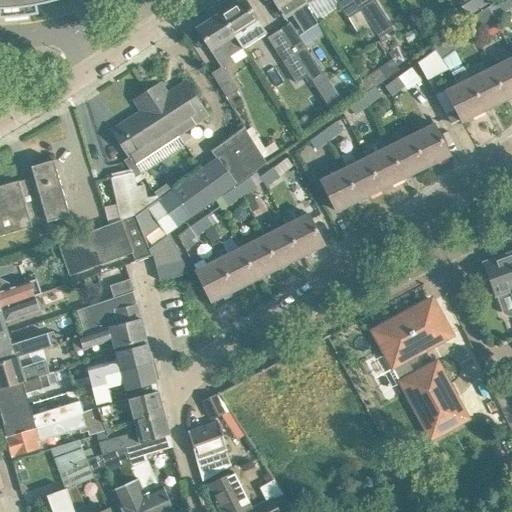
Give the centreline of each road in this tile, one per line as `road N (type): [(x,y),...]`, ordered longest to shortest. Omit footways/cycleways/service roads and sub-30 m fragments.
road 1 (residential): [(172,393),(511,147)]
road 2 (unknown): [(511,234),(360,307)]
road 3 (residential): [(172,393),(144,268)]
road 4 (residential): [(191,511),(195,494),(172,393)]
